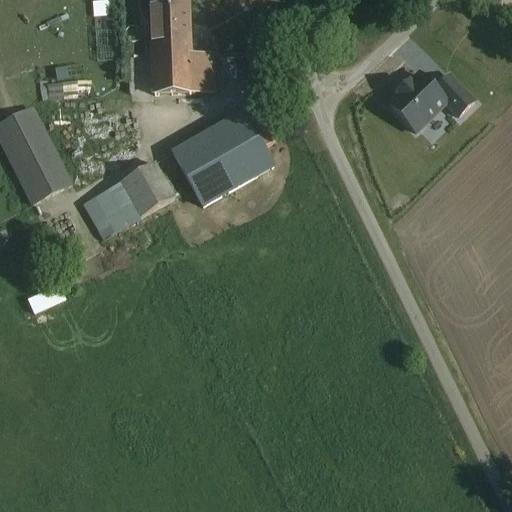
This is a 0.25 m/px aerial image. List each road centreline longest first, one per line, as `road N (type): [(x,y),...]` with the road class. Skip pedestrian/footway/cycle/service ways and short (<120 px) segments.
road 1 (unclassified): [(510,511),(317,105)]
road 2 (unclassified): [(317,105),(431,0)]
